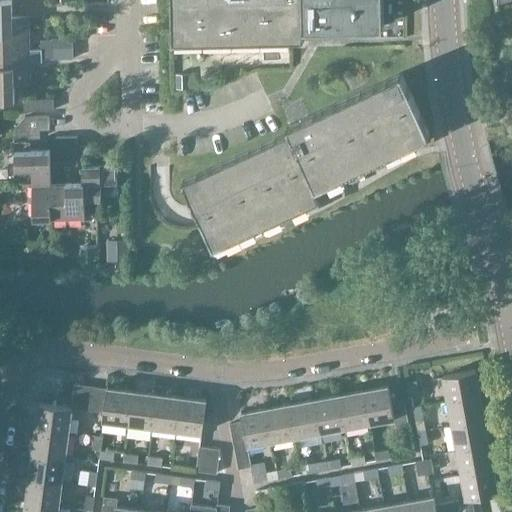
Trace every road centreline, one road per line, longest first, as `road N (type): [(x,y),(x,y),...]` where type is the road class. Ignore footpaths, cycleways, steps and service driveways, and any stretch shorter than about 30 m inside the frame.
road 1 (residential): [(0,501),(20,360),(38,353),(240,372),(476,334)]
road 2 (tertiary): [(511,340),(460,142),(448,0)]
road 3 (residential): [(127,7),(83,61),(84,85),(97,117),(132,121)]
road 4 (residential): [(132,121),(213,120),(266,101)]
